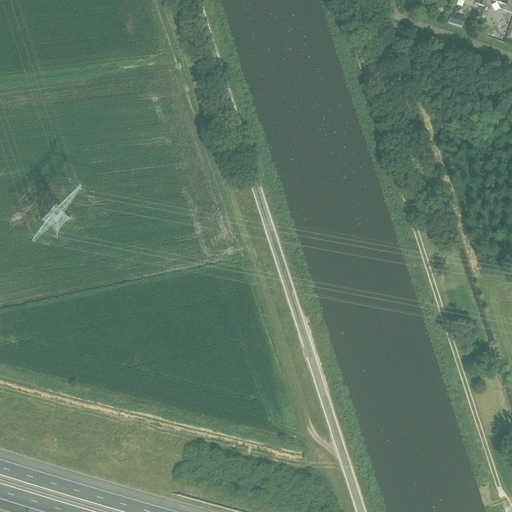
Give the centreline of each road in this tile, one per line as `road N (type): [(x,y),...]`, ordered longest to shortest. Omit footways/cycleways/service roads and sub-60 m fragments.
road 1 (unclassified): [(360,511),(196,0)]
road 2 (track): [(349,30),(496,488)]
road 3 (motorway): [(151,511),(0,467)]
